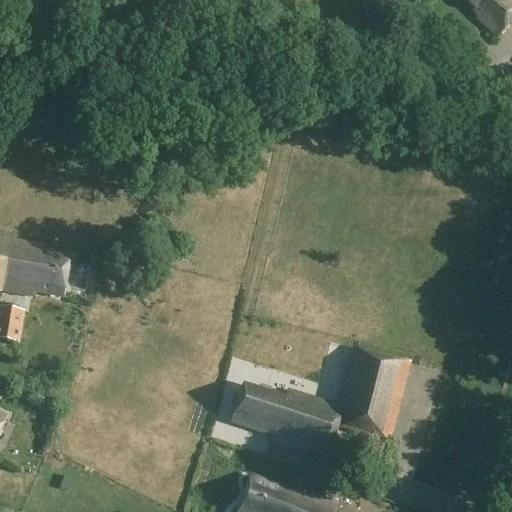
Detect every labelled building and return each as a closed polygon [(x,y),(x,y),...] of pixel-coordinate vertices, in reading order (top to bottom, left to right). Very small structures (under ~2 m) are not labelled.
[(511,0),(460,0),(479,16),(476,19),(498,39),(511,24),(511,0)] [(211,79),(190,75),(187,91),(208,95),(211,79)] [(43,248),(0,240),(0,293),(34,299),(35,295),(63,299),(70,257),(42,253),(43,248)] [(25,313),(0,308),(0,341),(19,345),(25,313)] [(410,366),(354,350),(338,408),(286,393),(285,399),(242,387),(231,425),(273,437),(271,444),(328,460),(337,429),(388,443),(410,366)] [(290,493),(251,478),(237,511),(354,511),(296,490),(295,492),(291,491),(290,493)]
